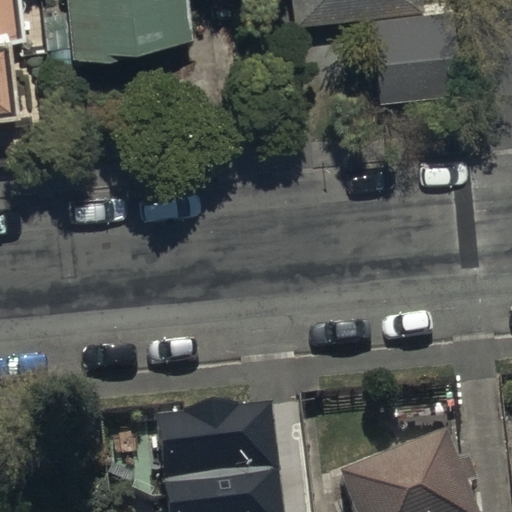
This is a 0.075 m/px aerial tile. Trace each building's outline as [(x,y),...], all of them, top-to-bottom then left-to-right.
[(44,0),(48,44),(117,39),(116,24),(189,18),(187,0),(44,0)] [(292,0),(294,8),(366,0),(368,0),(292,0)] [(368,0),(366,0),(377,84),(463,73),(453,0),(368,0)] [(0,95),(14,94),(7,28),(0,29),(0,95)] [(165,511),(281,511),(272,432),(158,445),(165,511)] [(471,511),(446,448),(340,491),(348,511),(471,511)]
